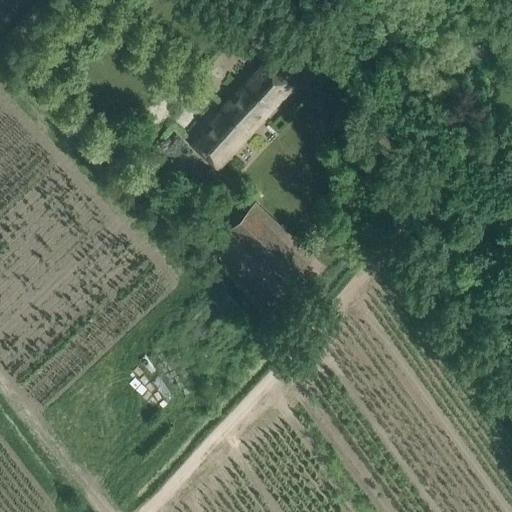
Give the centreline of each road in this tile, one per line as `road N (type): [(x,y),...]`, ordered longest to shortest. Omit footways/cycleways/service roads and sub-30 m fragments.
road 1 (track): [(511,362),(424,232),(444,162),(334,66)]
road 2 (unclassified): [(69,0),(31,39),(25,62),(120,161),(188,87)]
road 3 (unclassified): [(188,87),(105,0)]
